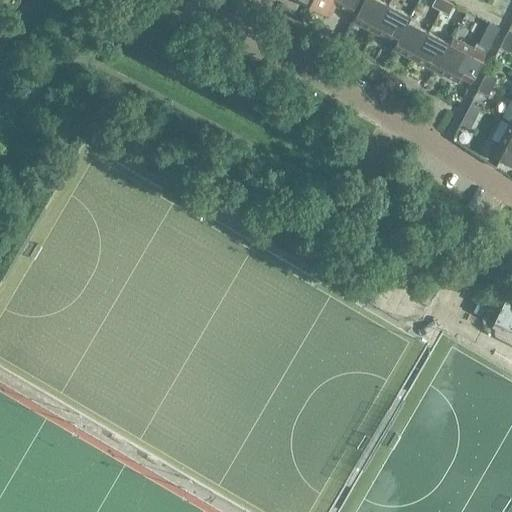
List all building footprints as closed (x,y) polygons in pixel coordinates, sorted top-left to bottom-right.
[(307,0),(307,2),(328,13),(334,3),(344,8),(348,0),(307,0)] [(361,0),(352,18),(374,30),(387,3),(382,0),(361,0)] [(432,0),(430,5),(435,8),(434,11),(437,12),(438,10),(443,0),(432,0)] [(452,3),(445,0),(443,0),(438,10),(447,14),(452,3)] [(391,46),(393,47),(407,19),(410,14),(387,3),(374,30),(394,40),(391,46)] [(428,30),(433,19),(424,14),(418,25),(407,19),(393,47),(414,58),(428,30)] [(511,31),(508,29),(503,38),(511,43),(511,31)] [(447,40),(428,30),(414,58),(433,68),(447,40)] [(448,41),(447,40),(433,68),(447,75),(456,80),(459,74),(470,79),(487,46),(476,40),(473,45),(451,34),(448,41)] [(499,46),(509,52),(511,46),(511,43),(503,38),(499,46)] [(486,72),(482,80),(492,85),(496,77),(486,72)] [(477,89),(487,95),(492,85),(482,80),(477,89)] [(457,123),(467,128),(475,112),(465,107),(457,123)] [(491,154),(511,164),(511,123),(508,121),(497,142),(491,154)] [(495,307),(497,309),(495,313),(511,321),(511,283),(510,283),(500,304),(497,302),(495,307)]
